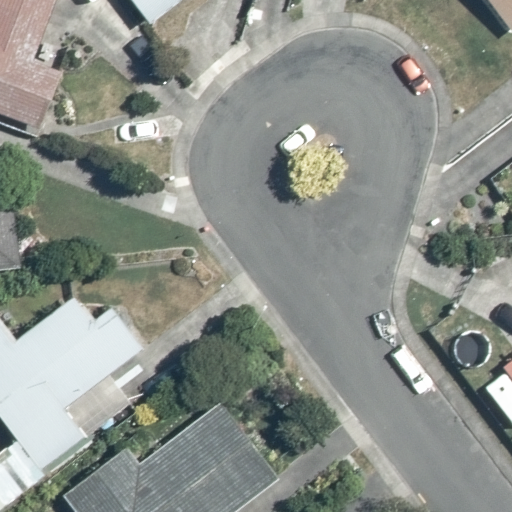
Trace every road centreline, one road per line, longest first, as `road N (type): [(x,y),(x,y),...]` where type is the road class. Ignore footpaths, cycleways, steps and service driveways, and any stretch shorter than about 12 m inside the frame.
road 1 (residential): [(330,320),(251,209),(234,165),(243,125),(285,91),(326,84),(365,97),(388,134),(381,197)]
road 2 (residential): [(475,511),(330,320)]
road 3 (residential): [(381,197),(330,320)]
